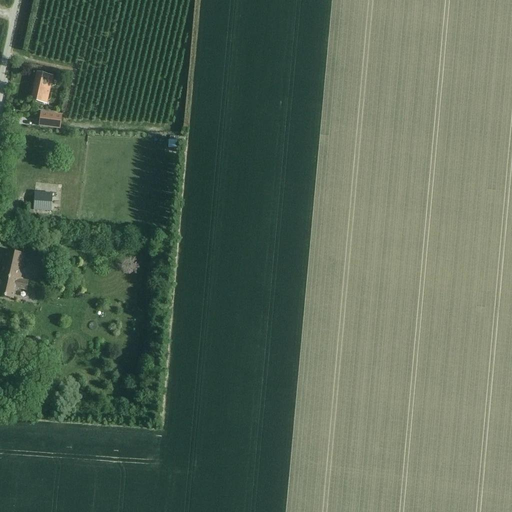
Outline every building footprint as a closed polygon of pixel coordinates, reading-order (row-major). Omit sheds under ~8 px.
[(41,103),(43,94),(48,95),(52,77),(37,73),(31,100),(41,103)] [(40,112),(38,126),(59,129),(61,115),(40,112)] [(168,141),(167,149),(177,150),(178,141),(168,141)] [(34,192),(33,210),(51,211),(52,193),(34,192)] [(25,290),(27,281),(20,280),(25,255),(6,251),(0,276),(0,295),(13,299),(15,288),(25,290)]
